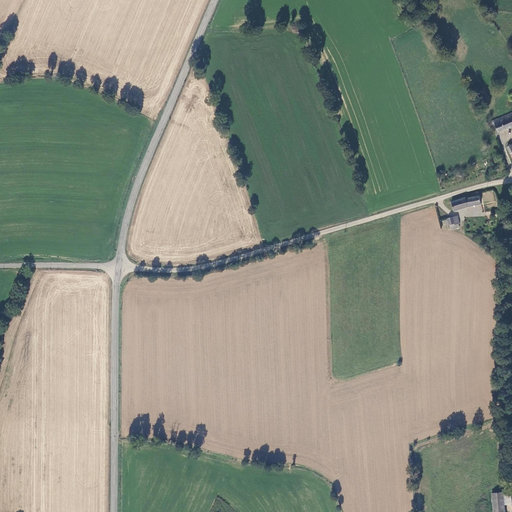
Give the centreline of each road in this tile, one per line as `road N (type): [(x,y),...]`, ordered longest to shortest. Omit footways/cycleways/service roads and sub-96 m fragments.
road 1 (unclassified): [(118,267),(189,269),(511,180)]
road 2 (tertiary): [(118,267),(134,193),(214,0)]
road 3 (tertiary): [(113,511),(118,267)]
